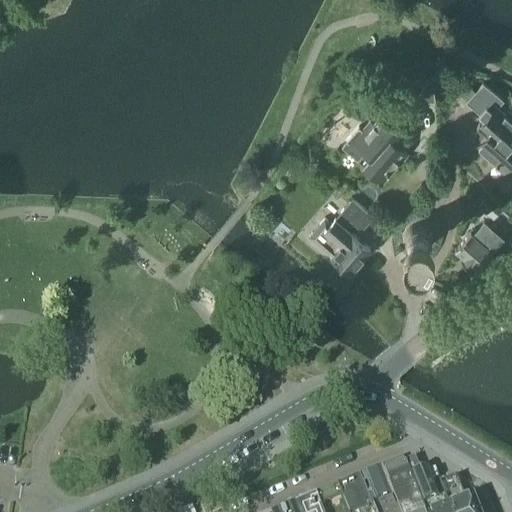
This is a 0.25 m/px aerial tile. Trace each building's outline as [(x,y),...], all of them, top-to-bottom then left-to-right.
[(483,82),(465,101),(484,118),(476,127),(485,135),(474,147),(503,172),(509,165),(511,167),(511,112),(507,108),(505,111),(498,105),(503,100),(483,82)] [(359,127),(342,146),(357,159),(367,168),(365,170),(370,174),(372,171),(383,181),(407,153),(395,142),(403,133),(394,126),(409,109),(389,91),(372,110),(378,115),(372,121),(369,119),(361,129),(359,127)] [(361,231),(373,217),(352,198),(335,218),(344,226),(349,220),(361,231)] [(349,272),(370,249),(344,226),(335,218),(330,223),(324,219),(309,236),(318,245),(322,241),(330,248),(326,252),(349,272)] [(470,232),(454,250),(462,258),(461,259),(469,266),(470,264),(478,271),(494,253),(492,251),(503,238),(483,220),(472,233),(470,232)] [(402,235),(402,238),(402,241),(403,244),(404,246),(406,249),(408,251),(412,252),(415,253),(418,253),(421,253),(423,253),(426,251),(428,250),(430,248),(432,244),(433,241),(434,238),(433,234),(432,231),(431,229),(427,225),(425,224),(422,222),(420,222),(417,222),(415,222),(412,223),(410,224),(408,226),(406,228),(404,230),(403,233),(402,235)] [(414,461),(405,465),(405,466),(423,511),(449,511),(440,489),(434,472),(430,474),(429,471),(420,475),(414,461)] [(396,462),(381,469),(397,511),(423,511),(405,466),(398,469),(396,462)] [(397,511),(381,469),(359,478),(372,511),(397,511)] [(372,511),(359,478),(337,487),(347,511),(372,511)] [(455,483),(440,489),(449,511),(475,511),(472,503),(464,506),(455,483)] [(321,511),(315,497),(292,506),(294,511),(321,511)] [(201,511),(222,511),(218,502),(200,509),(201,511)]
